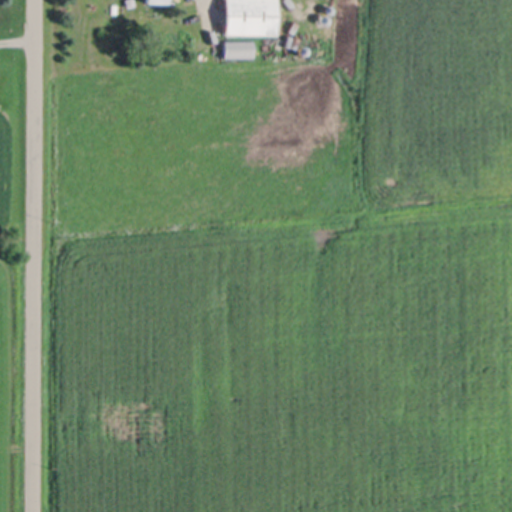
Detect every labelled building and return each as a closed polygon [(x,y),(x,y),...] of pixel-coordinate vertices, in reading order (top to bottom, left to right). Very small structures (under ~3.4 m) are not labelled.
[(274,0),(274,33),(223,32),(223,0),(274,0)] [(329,5),(330,5),(330,6),(331,6),(332,6),(332,7),(333,8),(333,9),(334,10),(333,11),(333,12),(332,13),(332,14),(331,14),(330,14),(330,15),(329,15),(328,15),(327,14),(326,14),(325,13),(325,12),(324,11),(324,10),(324,9),(325,8),(325,7),(326,6),(327,6),(328,5),(329,5)] [(324,16),(325,16),(326,16),(327,17),(328,18),(328,19),(328,20),(328,21),(328,22),(328,23),(327,24),(326,25),(325,25),(324,25),(323,25),(322,25),(321,25),(321,24),(320,24),(320,23),(319,22),(319,21),(319,20),(319,19),(320,18),(320,17),(321,17),(321,16),(322,16),(323,16),(324,16)] [(252,55),(223,56),(223,38),(251,38),(252,55)] [(303,46),(304,47),(305,47),(306,48),(307,48),(307,49),(308,50),(308,51),(308,52),(308,53),(307,54),(307,55),(306,55),(305,56),(304,57),(303,57),(302,57),(301,56),(300,56),(300,55),(299,55),(299,54),(298,53),(298,52),(298,51),(298,50),(299,49),(299,48),(300,48),(300,47),(301,47),(302,47),(303,46)]
